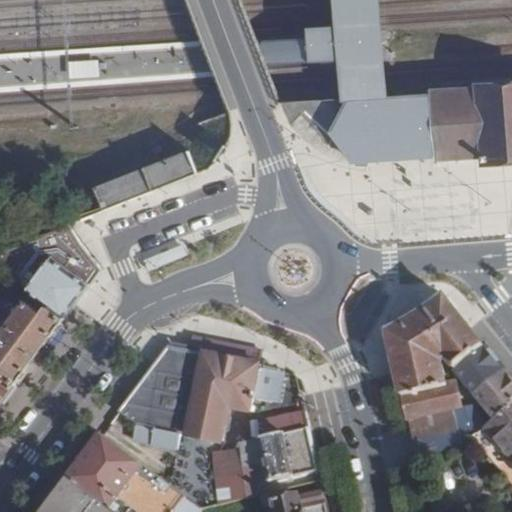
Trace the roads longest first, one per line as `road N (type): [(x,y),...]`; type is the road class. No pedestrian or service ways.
road 1 (tertiary): [(248,275),(202,283),(141,309),(6,486)]
road 2 (secondary): [(285,223),(269,141),(218,0)]
road 3 (secondary): [(321,308),(355,385),(384,511)]
road 4 (residential): [(461,257),(341,265)]
